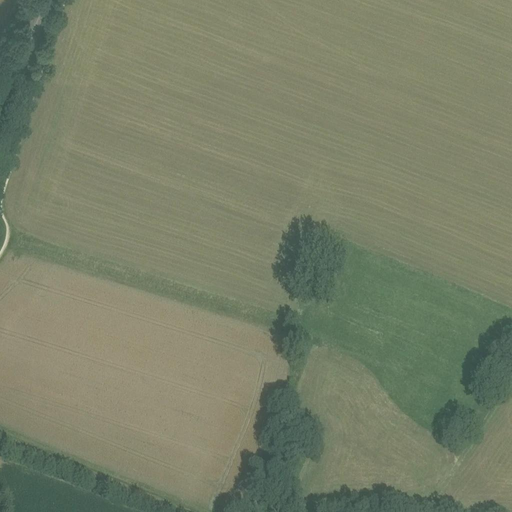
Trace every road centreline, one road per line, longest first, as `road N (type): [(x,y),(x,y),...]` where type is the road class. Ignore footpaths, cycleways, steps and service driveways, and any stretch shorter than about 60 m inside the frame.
road 1 (track): [(511,385),(425,508),(307,503),(284,511)]
road 2 (track): [(0,433),(196,511)]
